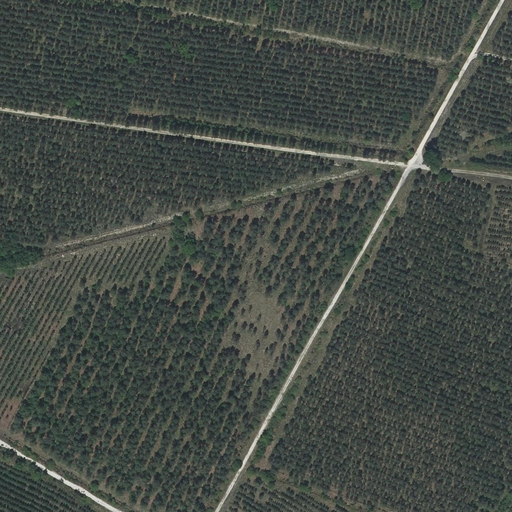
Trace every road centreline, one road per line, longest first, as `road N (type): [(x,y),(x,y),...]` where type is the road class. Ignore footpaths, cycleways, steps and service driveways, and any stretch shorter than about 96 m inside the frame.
road 1 (track): [(216,511),(503,0)]
road 2 (track): [(511,178),(0,108)]
road 3 (track): [(118,511),(0,442)]
